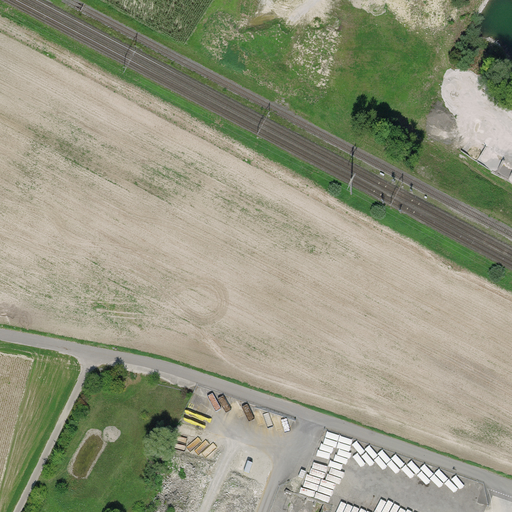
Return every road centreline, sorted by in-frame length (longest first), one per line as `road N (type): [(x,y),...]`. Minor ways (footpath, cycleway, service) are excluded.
road 1 (unclassified): [(0,333),(174,368),(511,487)]
road 2 (track): [(17,511),(90,352)]
